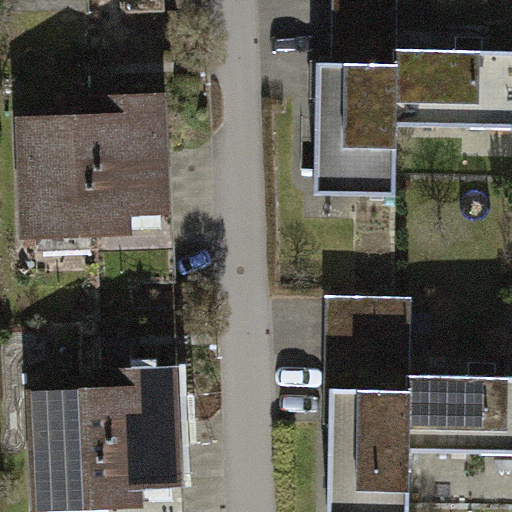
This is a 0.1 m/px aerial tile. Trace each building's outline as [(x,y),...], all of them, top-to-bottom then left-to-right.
[(332,0),(331,64),(395,66),(395,49),(396,0),(332,0)] [(331,64),(318,64),(315,195),(396,197),(397,123),(511,125),(511,51),(395,49),(395,66),(331,64)] [(169,90),(91,92),(92,113),(111,113),(115,217),(173,215),(169,90)] [(92,113),(16,116),(20,240),(115,237),(115,217),(111,113),(92,113)] [(331,302),(330,394),(409,395),(409,378),(410,303),(331,302)] [(184,365),(94,368),(95,389),(114,388),(118,493),(188,490),(184,365)] [(409,395),(330,394),(327,511),(409,511),(411,452),(511,453),(511,379),(409,378),(409,395)] [(95,389),(19,391),(23,511),(118,511),(119,511),(118,493),(114,388),(95,389)]
